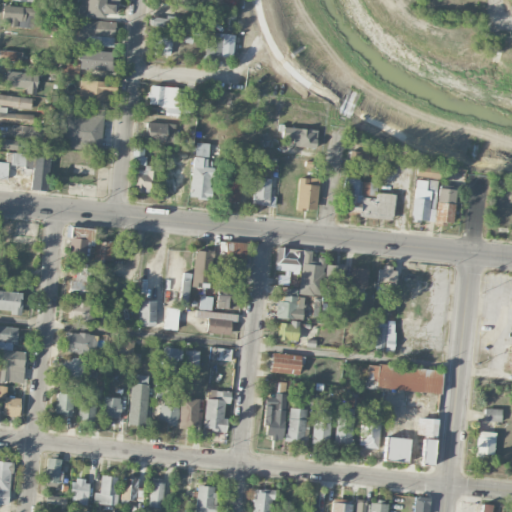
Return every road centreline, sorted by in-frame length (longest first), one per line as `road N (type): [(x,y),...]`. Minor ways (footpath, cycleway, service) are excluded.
road 1 (residential): [(511,492),(0,439)]
road 2 (residential): [(28,511),(59,209)]
road 3 (residential): [(236,511),(264,231)]
road 4 (residential): [(446,511),(472,253)]
road 5 (secondary): [(264,231),(511,257)]
road 6 (residential): [(117,215),(139,0)]
road 7 (secondary): [(59,209),(264,231)]
